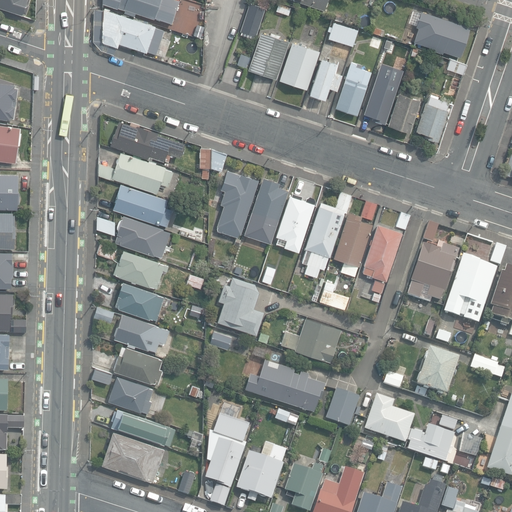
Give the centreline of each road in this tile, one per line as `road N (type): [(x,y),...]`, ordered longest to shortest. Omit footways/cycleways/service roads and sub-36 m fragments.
road 1 (secondary): [(67,57),(57,493)]
road 2 (residential): [(429,183),(67,57)]
road 3 (residential): [(365,378),(429,183)]
road 4 (residential): [(459,192),(511,28)]
